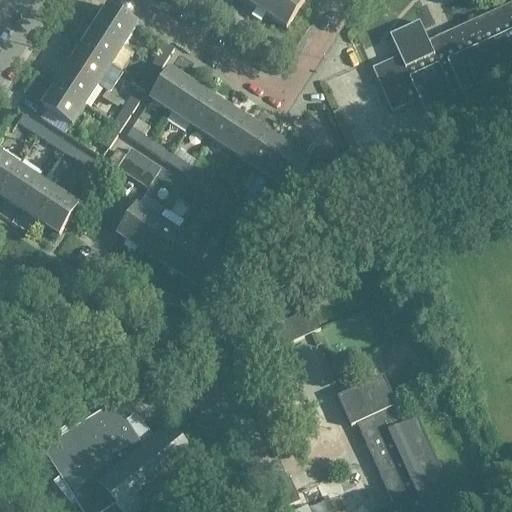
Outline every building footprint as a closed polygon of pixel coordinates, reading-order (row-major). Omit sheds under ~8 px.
[(247,0),(245,4),(265,17),(275,0),(247,0)] [(304,1),(303,0),(275,0),(265,17),(285,30),(304,1)] [(511,4),(435,40),(459,92),(462,97),(490,84),(488,79),(511,67),(511,4)] [(94,29),(124,48),(137,28),(107,9),(94,29)] [(451,95),(459,92),(435,40),(427,44),(418,24),(389,38),(398,58),(371,71),(391,114),(418,101),(424,114),(454,100),(451,95)] [(124,48),(94,29),(81,49),(111,68),(124,48)] [(151,67),(161,73),(174,52),(165,46),(151,67)] [(81,49),(69,69),(98,88),(111,68),(81,49)] [(161,73),(151,67),(138,86),(148,92),(161,73)] [(56,89),(85,108),(98,88),(69,69),(56,89)] [(171,117),(190,87),(170,74),(150,103),(171,117)] [(125,106),(135,112),(148,92),(138,86),(125,106)] [(210,100),(190,87),(171,117),(190,129),(210,100)] [(85,108),(56,89),(43,110),(72,128),(85,108)] [(210,100),(190,129),(210,142),(229,113),(210,100)] [(135,112),(125,106),(112,126),(122,132),(135,112)] [(347,149),(354,145),(339,111),(332,115),(347,149)] [(249,125),(229,113),(210,142),(230,155),(249,125)] [(17,126),(37,139),(43,130),(23,117),(17,126)] [(249,125),(230,155),(249,168),(269,138),(249,125)] [(122,132),(112,126),(100,146),(109,152),(122,132)] [(63,142),(43,130),(37,139),(56,152),(63,142)] [(147,152),(153,144),(132,130),(126,138),(147,152)] [(289,151),(269,138),(249,168),(269,181),(289,151)] [(56,152),(76,165),(82,155),(63,142),(56,152)] [(172,157),(153,144),(147,152),(167,165),(172,157)] [(173,157),(172,157),(167,165),(186,178),(192,170),(196,163),(178,150),(173,157)] [(289,151),(269,181),(289,194),(309,164),(289,151)] [(130,152),(126,159),(117,172),(127,179),(141,159),(130,152)] [(117,172),(126,159),(116,153),(107,166),(117,172)] [(103,169),(82,155),(76,165),(97,179),(103,169)] [(0,195),(17,169),(0,157),(0,195)] [(137,185),(150,165),(141,159),(127,179),(137,185)] [(150,165),(137,185),(148,192),(155,180),(161,172),(150,165)] [(0,195),(0,199),(18,211),(37,182),(17,169),(0,195)] [(212,183),(192,170),(186,178),(206,191),(212,183)] [(161,171),(161,172),(155,180),(175,193),(181,184),(161,171)] [(18,211),(37,224),(57,195),(37,182),(18,211)] [(226,204),(231,196),(212,183),(206,191),(226,204)] [(181,184),(175,193),(195,207),(201,197),(181,184)] [(57,195),(37,224),(58,238),(77,208),(57,195)] [(251,208),(231,196),(226,204),(245,217),(251,208)] [(201,197),(195,207),(215,220),(221,210),(201,197)] [(271,222),(251,208),(245,217),(265,230),(271,222)] [(137,251),(156,223),(136,209),(117,238),(137,251)] [(221,210),(215,220),(235,233),(241,223),(221,210)] [(137,251),(157,264),(176,236),(156,223),(137,251)] [(241,223),(235,233),(255,246),(261,236),(241,223)] [(196,249),(176,236),(157,264),(177,277),(196,249)] [(177,277),(197,290),(216,262),(196,249),(177,277)] [(216,262),(197,290),(217,304),(236,275),(216,262)] [(267,313),(268,349),(305,348),(304,312),(267,313)] [(365,444),(395,510),(391,511),(387,511),(387,510),(382,511),(308,511),(307,509),(300,511),(447,511),(457,507),(417,421),(398,429),(390,412),(397,408),(384,378),(338,399),(351,429),(362,424),(364,430),(359,432),(363,439),(367,437),(370,442),(365,444)] [(137,511),(196,465),(168,430),(142,451),(113,409),(44,450),(80,511),(101,511),(115,504),(120,511),(137,511)] [(273,511),(279,511),(300,503),(288,479),(264,491),(273,511)]
